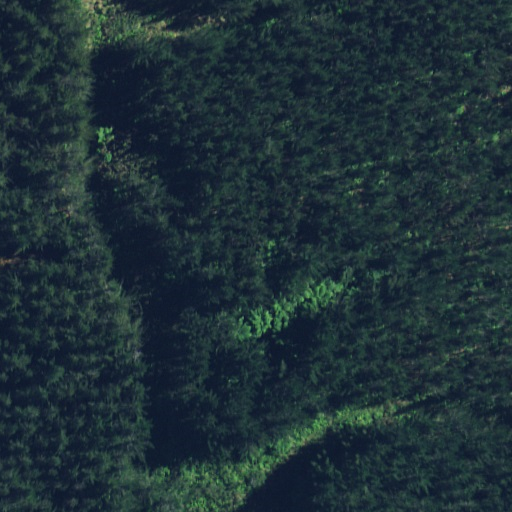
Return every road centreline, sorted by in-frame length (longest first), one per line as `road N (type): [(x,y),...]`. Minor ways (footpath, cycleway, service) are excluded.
road 1 (track): [(89,0),(68,52),(98,170),(138,436),(114,511)]
road 2 (track): [(290,0),(241,32),(172,0)]
